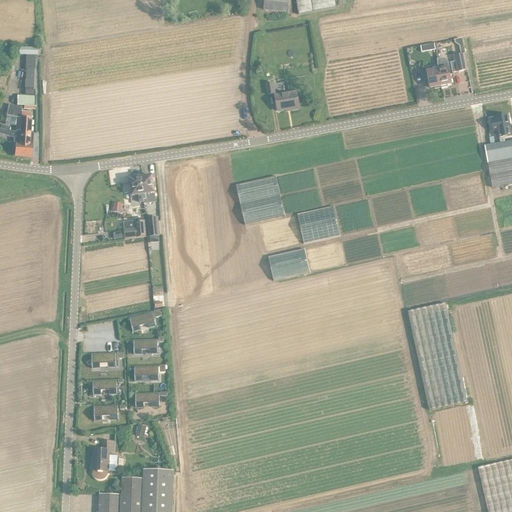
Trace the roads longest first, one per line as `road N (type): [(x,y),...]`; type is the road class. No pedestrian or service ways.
road 1 (track): [(158,156),(191,461),(180,511)]
road 2 (unclassified): [(67,511),(80,168)]
road 3 (track): [(511,453),(246,511)]
road 4 (unclassified): [(255,140),(511,95)]
road 5 (unclassified): [(255,140),(80,168)]
road 6 (unclassified): [(255,140),(244,91),(252,0)]
